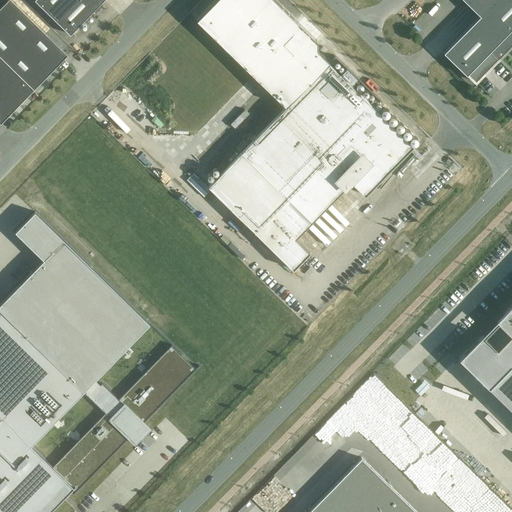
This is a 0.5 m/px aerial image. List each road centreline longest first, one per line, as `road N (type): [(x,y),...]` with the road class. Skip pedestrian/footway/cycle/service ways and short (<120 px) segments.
road 1 (tertiary): [(186,511),(511,176)]
road 2 (unknown): [(279,511),(379,415),(482,511)]
road 3 (unclassified): [(330,0),(511,174)]
road 4 (unclassified): [(0,172),(167,0)]
